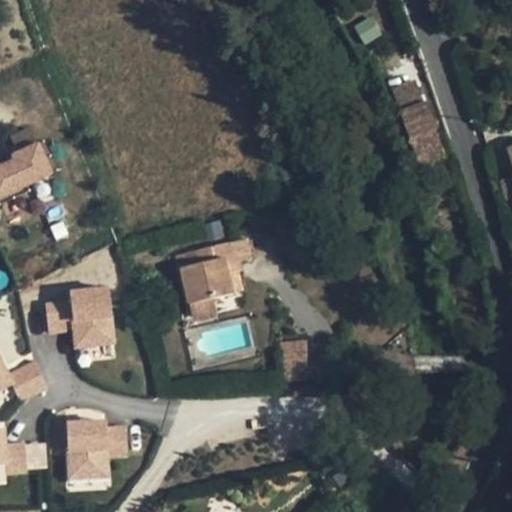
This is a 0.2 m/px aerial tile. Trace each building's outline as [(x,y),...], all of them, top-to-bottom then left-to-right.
[(418,81),(393,90),(420,167),(447,158),(428,103),(426,103),(418,81)] [(0,198),(50,174),(26,125),(7,135),(16,155),(0,162),(0,198)] [(511,146),(508,148),(511,162),(511,176),(500,180),(506,201),(511,199),(511,146)] [(199,264),(182,268),(191,305),(210,300),(234,294),(229,274),(226,259),(231,258),(251,253),(247,238),(223,244),(196,250),(199,264)] [(179,255),(182,268),(199,264),(196,250),(179,255)] [(226,259),(229,274),(235,272),(231,258),(226,259)] [(114,348),(115,293),(78,292),(78,302),(53,302),(52,329),(69,330),(69,321),(77,321),(76,348),(114,348)] [(210,300),(191,305),(193,313),(212,309),(210,300)] [(296,355),(296,345),(281,345),(281,356),(296,355)] [(296,355),(281,356),(282,381),(308,380),(307,354),(296,355)] [(45,386),(34,361),(7,372),(0,355),(0,381),(8,378),(17,397),(45,386)] [(310,419),(286,412),(279,439),(303,446),(310,419)] [(101,476),(102,456),(122,457),(123,430),(103,429),(103,422),(66,421),(64,475),(101,476)] [(0,461),(1,461),(0,471),(22,472),(22,444),(3,444),(3,427),(0,427),(0,461)]
